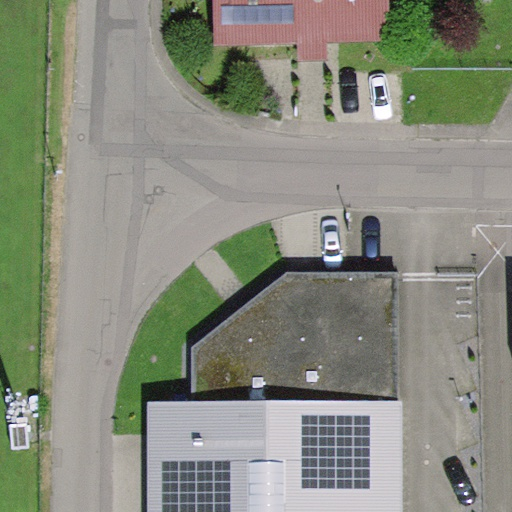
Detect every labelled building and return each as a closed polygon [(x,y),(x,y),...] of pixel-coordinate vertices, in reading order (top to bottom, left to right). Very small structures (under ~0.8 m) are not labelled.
[(220,0),(221,34),(253,33),(253,48),(324,46),(324,32),(385,31),(384,0),(220,0)] [(0,102),(34,101),(31,37),(0,37),(0,102)] [(0,192),(0,248),(29,249),(30,193),(0,192)] [(185,331),(186,389),(387,390),(386,272),(368,259),(279,259),(185,331)] [(186,389),(153,389),(152,511),(386,511),(387,390),(186,389)] [(28,420),(10,422),(12,449),(30,447),(28,420)]
